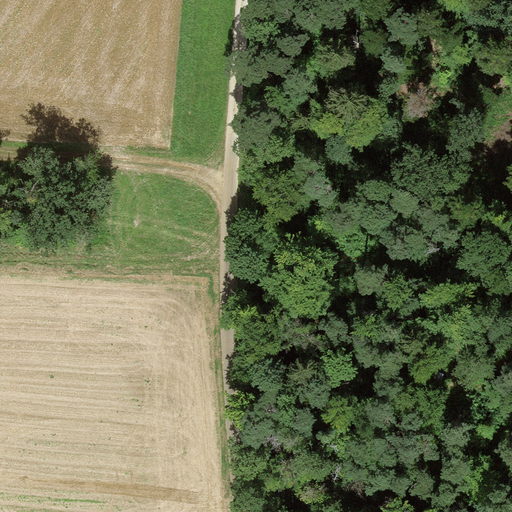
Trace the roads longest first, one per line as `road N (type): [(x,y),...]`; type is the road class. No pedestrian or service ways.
road 1 (track): [(244,0),(231,274),(243,511)]
road 2 (track): [(239,173),(0,159)]
